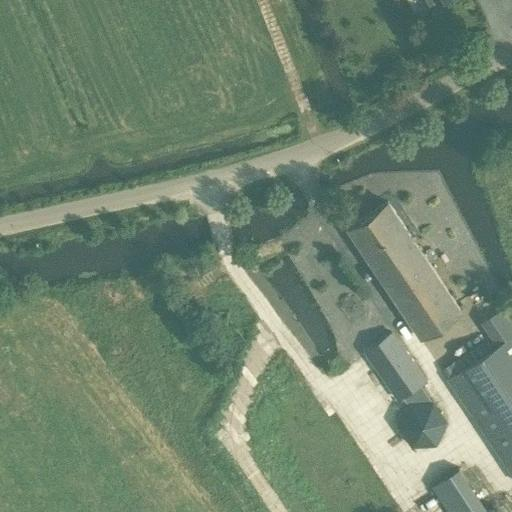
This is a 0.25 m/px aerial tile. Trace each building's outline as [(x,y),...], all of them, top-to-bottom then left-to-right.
[(420,338),(460,312),(387,203),(348,229),(420,338)] [(511,329),(499,310),(481,322),(496,345),(494,347),(448,377),(447,378),(511,475),(511,329)] [(424,379),(391,333),(365,352),(398,398),(402,395),(406,401),(430,399),(419,383),(424,379)] [(487,338),(442,368),(448,377),(494,347),(487,338)] [(430,399),(406,401),(395,423),(409,444),(435,442),(445,420),(431,399),(430,399)] [(492,511),(457,462),(425,485),(444,511),(492,511)]
